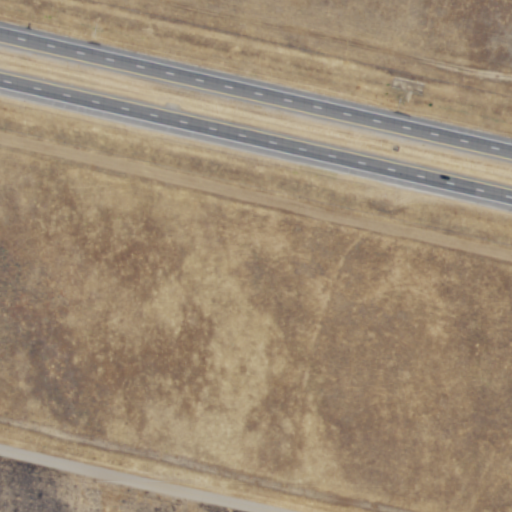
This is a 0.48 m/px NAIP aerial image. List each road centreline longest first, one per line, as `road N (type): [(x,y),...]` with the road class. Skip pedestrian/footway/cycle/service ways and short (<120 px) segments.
road 1 (motorway): [(511,153),(0,32)]
road 2 (motorway): [(0,74),(511,193)]
road 3 (track): [(511,261),(0,143)]
road 4 (track): [(511,78),(156,0)]
road 5 (tertiary): [(0,447),(277,511)]
